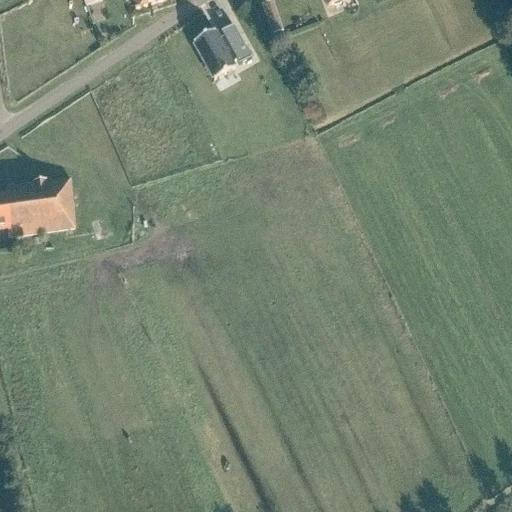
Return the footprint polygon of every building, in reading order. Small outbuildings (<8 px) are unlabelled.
[(135,13),(167,2),(166,0),(124,0),(126,4),(132,2),(135,13)] [(323,0),(328,9),(351,0),(323,0)] [(283,34),(272,3),(261,7),(272,38),(283,34)] [(214,34),(193,46),(213,84),(235,72),(232,67),(236,64),(239,68),(251,62),(233,28),(221,35),(224,41),(219,43),(214,34)] [(6,199),(0,199),(0,232),(7,232),(8,241),(22,239),(22,240),(31,239),(31,237),(66,233),(67,235),(77,233),(74,212),(78,211),(77,206),(73,206),(70,182),(5,190),(6,199)]
